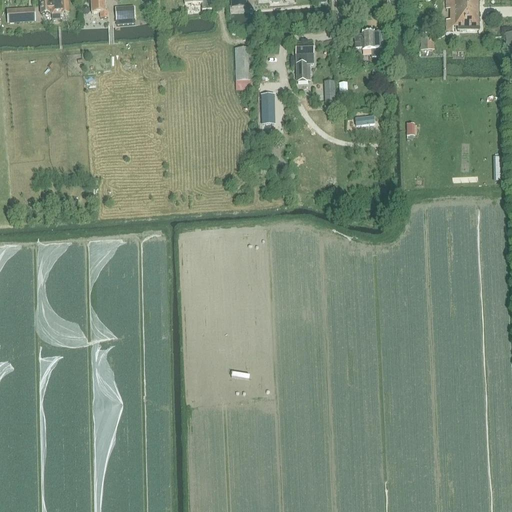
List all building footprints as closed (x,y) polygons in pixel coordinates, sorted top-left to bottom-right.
[(52,16),(69,15),(67,0),(50,0),(51,1),(40,2),(41,15),(52,14),(52,16)] [(108,19),(107,13),(105,13),(104,0),(90,0),(91,14),(100,14),(101,19),(108,19)] [(202,11),(212,10),(211,0),(184,0),(184,5),(201,4),(202,11)] [(246,7),(245,0),(230,0),(231,8),(246,7)] [(479,31),(478,0),(445,0),(446,10),(449,10),(449,21),(446,21),(446,32),(448,32),(452,32),(452,28),(456,28),(456,32),(479,31)] [(484,16),(507,15),(507,6),(484,7),(484,16)] [(133,8),(115,9),(116,27),(135,25),(133,8)] [(29,10),(7,12),(7,24),(30,23),(29,10)] [(362,51),(371,50),(372,59),(382,58),(381,34),(374,34),(361,34),(361,36),(354,36),(354,50),(362,49),(362,51)] [(421,52),(433,51),(433,35),(420,35),(421,52)] [(286,55),(285,43),(277,44),(278,56),(286,55)] [(312,46),(295,46),(296,59),(306,59),(306,56),(313,56),(312,46)] [(235,82),(252,82),(251,49),(235,50),(235,82)] [(100,72),(112,72),(112,63),(100,63),(100,72)] [(310,83),(309,65),(295,65),(296,83),(310,83)] [(273,109),(272,98),(261,99),(261,110),(273,109)] [(355,120),(351,120),(351,132),(367,132),(367,123),(355,123),(355,120)] [(405,140),(414,140),(413,127),(405,127),(405,140)] [(503,158),(494,158),(494,167),(503,166),(503,158)]
